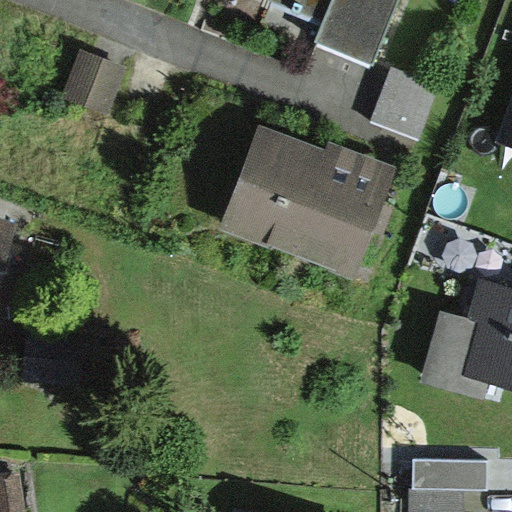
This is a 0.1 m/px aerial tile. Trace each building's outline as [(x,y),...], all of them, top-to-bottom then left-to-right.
[(403,0),(263,0),(319,21),(310,44),(377,69),(403,0)] [(101,48),(102,101),(126,101),(126,48),(101,48)] [(376,129),(413,143),(431,95),(394,81),(376,129)] [(386,173),(265,132),(230,233),(351,273),(386,173)] [(511,283),(483,277),(462,361),(511,373),(511,283)] [(84,341),(25,336),(22,375),(81,379),(84,341)] [(452,511),(451,467),(404,469),(405,511),(452,511)] [(0,511),(15,511),(13,475),(0,475),(0,511)]
